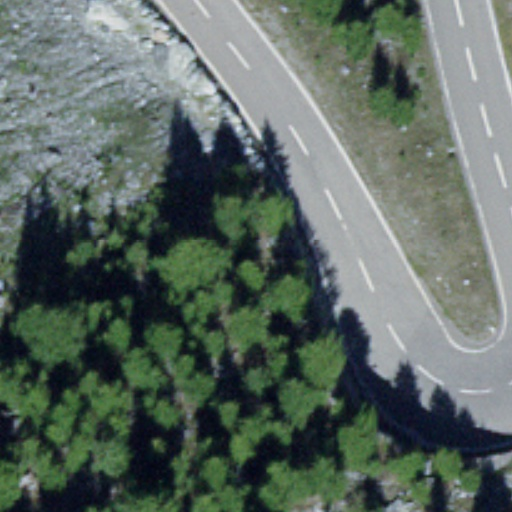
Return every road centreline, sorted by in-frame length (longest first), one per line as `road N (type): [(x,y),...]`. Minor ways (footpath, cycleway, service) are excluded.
road 1 (tertiary): [(511,382),(466,390),(421,370),(291,128),(193,0)]
road 2 (tertiary): [(455,0),(511,207)]
